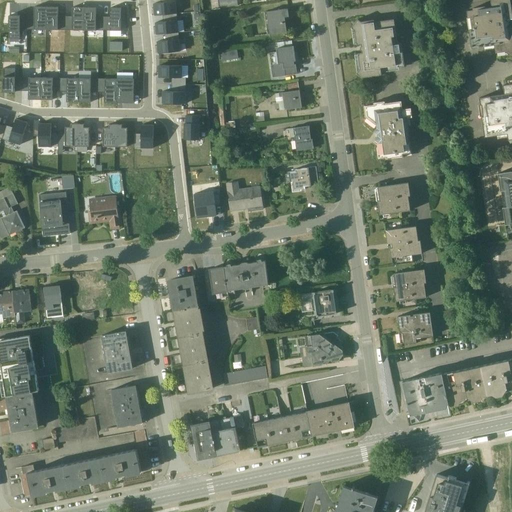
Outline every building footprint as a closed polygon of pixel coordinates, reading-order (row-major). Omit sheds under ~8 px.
[(153,4),(154,16),(178,13),(177,0),(160,0),(161,3),(153,4)] [(497,54),(498,57),(509,55),(510,56),(511,53),(511,39),(510,28),(506,28),(509,24),(505,20),(511,19),(509,0),(490,0),(491,8),(486,8),(485,6),(472,8),(472,10),(466,11),(471,49),(484,47),(485,51),(494,49),(495,54),(497,54)] [(46,7),(34,7),(34,16),(27,16),(27,31),(46,32),(46,7)] [(58,7),(46,7),(46,32),(57,32),(58,7)] [(72,8),(71,30),(84,31),(84,8),(72,8)] [(95,31),(96,8),(84,8),(84,31),(95,31)] [(110,8),(110,31),(121,31),(121,8),(110,8)] [(263,13),(266,35),(286,32),(284,18),(289,17),(287,9),(263,13)] [(156,35),(180,32),(179,20),(175,21),(174,14),(162,15),(163,22),(155,23),(156,35)] [(27,16),(9,16),(9,39),(19,39),(19,31),(27,31),(27,16)] [(356,74),(361,78),(381,75),(381,73),(399,70),(398,68),(404,67),(401,43),(395,44),(394,37),(396,36),(393,20),(374,22),(373,20),(360,22),(357,20),(351,28),(354,31),(356,45),(360,45),(361,46),(360,48),(360,50),(361,51),(361,53),(357,54),(359,69),(356,74)] [(158,54),(182,51),(181,39),(177,40),(176,33),(164,34),(165,41),(157,42),(158,54)] [(297,75),(293,46),(292,47),(291,41),(276,43),(277,49),(275,49),(278,64),(270,65),(272,78),(297,75)] [(182,66),(158,66),(158,78),(171,78),(171,85),(182,85),(182,66)] [(2,93),(14,93),(15,69),(3,68),(2,93)] [(40,78),(28,78),(28,100),(40,100),(40,78)] [(40,100),(52,100),(52,78),(40,78),(40,100)] [(78,79),(66,78),(66,102),(78,103),(78,79)] [(78,103),(90,103),(90,79),(78,79),(78,103)] [(115,79),(104,79),(104,103),(115,103),(115,79)] [(133,79),(115,79),(115,103),(133,103),(133,79)] [(511,84),(503,85),(504,94),(479,98),(480,105),(481,105),(482,116),(481,117),(484,138),(497,136),(497,141),(507,139),(508,140),(509,140),(510,144),(511,143),(511,84)] [(162,104),(186,104),(186,92),(182,92),(182,85),(171,85),(171,92),(162,92),(162,104)] [(252,98),(260,98),(259,88),(222,92),(222,95),(212,96),(213,104),(218,104),(220,130),(235,128),(234,121),(228,122),(228,123),(226,123),(224,105),(229,105),(228,97),(244,95),(244,97),(252,96),(252,98)] [(299,91),(275,94),(276,104),(278,104),(279,111),(301,108),(299,91)] [(374,105),(363,106),(365,117),(366,118),(364,121),(374,128),(376,126),(376,128),(373,131),(377,134),(377,136),(374,140),(375,140),(373,143),(376,146),(375,147),(377,159),(384,159),(385,160),(403,158),(403,154),(411,153),(408,135),(409,135),(407,118),(412,117),(411,108),(402,110),(401,101),(385,103),(385,101),(373,103),(374,105)] [(263,113),(255,114),(256,122),(264,121),(263,113)] [(184,124),(184,140),(200,140),(201,116),(185,116),(185,124),(184,124)] [(27,123),(15,119),(9,140),(20,144),(27,123)] [(39,124),(39,145),(50,146),(51,124),(39,124)] [(65,127),(64,146),(76,146),(77,124),(70,124),(70,128),(65,127)] [(83,124),(77,124),(76,146),(88,147),(89,128),(83,128),(83,124)] [(113,147),(113,125),(106,125),(105,128),(103,128),(103,147),(113,147)] [(121,125),(113,125),(113,147),(126,148),(127,128),(121,128),(121,125)] [(153,148),(153,125),(141,125),(140,148),(153,148)] [(309,126),(283,130),(285,138),(294,137),(296,151),(313,149),(311,139),(310,139),(309,126)] [(288,172),(290,182),(292,182),(294,190),(305,189),(304,187),(311,186),(311,188),(318,187),(315,167),(295,170),(295,171),(288,172)] [(505,199),(511,197),(511,171),(497,174),(499,192),(503,192),(505,199)] [(121,192),(120,174),(109,174),(110,193),(121,192)] [(73,175),(61,176),(62,189),(74,188),(73,175)] [(237,182),(226,184),(230,211),(248,209),(248,211),(262,209),(259,186),(239,189),(237,182)] [(410,196),(408,183),(377,187),(379,201),(377,201),(379,215),(410,211),(408,196),(410,196)] [(0,212),(1,212),(3,217),(0,218),(0,238),(0,240),(25,228),(17,211),(14,212),(11,207),(18,204),(10,187),(0,191),(0,212)] [(193,194),(196,218),(216,216),(213,192),(193,194)] [(65,193),(38,195),(43,237),(70,234),(65,193)] [(116,196),(89,199),(89,205),(86,205),(89,223),(99,222),(99,221),(104,220),(106,221),(109,221),(110,230),(119,229),(119,226),(121,225),(119,209),(118,209),(116,196)] [(511,197),(505,199),(506,207),(502,207),(502,208),(505,230),(511,228),(511,197)] [(391,258),(422,253),(420,240),(418,241),(416,226),(385,230),(387,245),(391,244),(392,248),(389,248),(391,258)] [(265,261),(246,264),(251,287),(268,285),(265,261)] [(223,267),(227,291),(244,288),(241,265),(223,267)] [(227,291),(223,267),(209,269),(213,294),(227,292),(227,291)] [(426,283),(424,269),(393,274),(395,288),(393,288),(395,302),(426,297),(424,283),(426,283)] [(168,281),(173,311),(197,307),(192,276),(176,279),(176,280),(168,281)] [(47,318),(63,316),(60,289),(51,290),(51,287),(43,288),(47,318)] [(12,292),(15,317),(16,324),(25,323),(23,312),(31,311),(28,290),(12,292)] [(336,314),(333,290),(299,295),(300,301),(311,299),(312,311),(315,311),(316,317),(336,314)] [(2,318),(15,317),(12,292),(3,293),(3,295),(0,295),(0,313),(2,314),(2,318)] [(311,299),(300,301),(302,313),(312,311),(311,299)] [(173,311),(178,338),(203,333),(203,331),(204,331),(200,308),(198,308),(198,306),(197,307),(173,311)] [(83,321),(95,319),(94,312),(82,314),(83,321)] [(433,336),(430,312),(413,315),(413,316),(410,316),(410,315),(397,317),(399,331),(403,334),(404,344),(416,342),(416,339),(433,336)] [(258,323),(257,317),(245,319),(246,325),(258,323)] [(259,329),(258,323),(246,325),(247,331),(259,329)] [(126,336),(125,331),(101,336),(104,347),(101,348),(104,361),(106,361),(108,373),(132,369),(131,364),(132,364),(127,336),(126,336)] [(319,334),(311,335),(312,346),(299,347),(301,358),(301,357),(303,365),(305,367),(322,365),(324,362),(327,364),(330,360),(332,362),(343,360),(341,344),(342,342),(336,338),(337,336),(333,332),(324,333),(322,337),(319,334)] [(178,338),(184,365),(208,361),(203,333),(178,338)] [(0,360),(6,397),(33,392),(38,391),(29,336),(0,340),(0,360)] [(511,358),(481,365),(488,395),(492,394),(495,397),(502,395),(506,389),(508,390),(511,389),(511,358)] [(213,389),(208,361),(184,365),(189,394),(213,389)] [(488,395),(481,365),(442,374),(449,403),(451,407),(458,405),(459,401),(466,399),(467,397),(474,401),(480,400),(483,395),(488,395)] [(449,403),(442,374),(442,373),(402,381),(409,412),(412,415),(447,407),(449,403)] [(143,423),(136,385),(111,390),(113,402),(111,402),(113,415),(116,415),(118,427),(143,423)] [(39,428),(33,392),(6,397),(11,433),(39,428)] [(353,426),(348,403),(307,412),(312,435),(353,426)] [(257,447),(312,435),(307,412),(307,411),(252,423),(257,447)] [(221,430),(212,432),(216,456),(240,451),(233,417),(219,420),(221,430)] [(212,432),(210,422),(191,426),(198,459),(216,456),(212,432)] [(141,471),(136,449),(109,455),(114,477),(141,471)] [(86,483),(114,477),(109,455),(82,461),(86,483)] [(59,489),(86,483),(82,461),(55,467),(59,489)] [(32,495),(59,489),(55,467),(34,471),(33,465),(21,467),(23,474),(27,473),(32,495)] [(447,478),(436,474),(424,511),(460,511),(470,482),(448,475),(447,478)] [(372,511),(378,497),(354,489),(354,487),(352,486),(352,488),(343,486),(337,506),(334,511),(372,511)]
